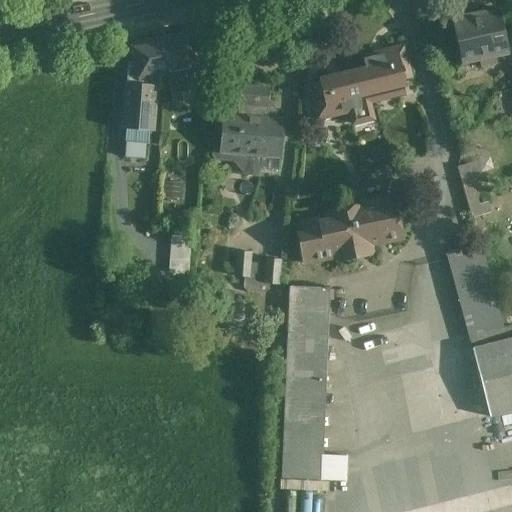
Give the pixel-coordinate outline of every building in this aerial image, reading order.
[(500,11),(453,20),(462,65),(480,61),(482,69),(498,66),(496,58),(510,55),(506,35),(500,11)] [(185,33),(159,39),(167,74),(175,73),(192,69),(193,69),(185,33)] [(159,39),(132,45),(136,62),(140,80),(158,76),(167,74),(159,39)] [(404,46),(372,54),(375,67),(359,70),(366,95),(367,95),(404,86),(405,86),(404,80),(411,78),(404,46)] [(158,76),(140,80),(136,62),(128,63),(126,86),(155,88),(155,91),(161,90),(158,76)] [(192,69),(175,73),(179,92),(196,88),(192,69)] [(359,70),(339,75),(327,78),(319,80),(320,82),(312,84),(315,96),(311,98),(316,121),(348,113),(370,108),(367,95),(366,95),(359,70)] [(155,88),(126,86),(123,128),(152,130),(155,91),(155,88)] [(367,95),(370,108),(372,108),(371,104),(406,95),(404,86),(367,95)] [(269,90),(240,87),(237,117),(222,116),(219,155),(234,156),(279,160),(281,160),(285,121),(270,120),(270,116),(267,113),(269,90)] [(372,108),(370,108),(348,113),(352,127),(375,121),(372,108)] [(234,156),(233,162),(245,175),(270,177),(278,170),(279,160),(234,156)] [(479,204),(472,177),(462,180),(469,207),(479,204)] [(361,206),(348,209),(349,214),(317,220),(318,225),(302,228),(305,242),(299,243),(303,264),(336,257),(337,259),(340,262),(352,259),(356,253),(368,251),(372,245),(403,239),(395,196),(360,203),(361,206)] [(479,204),(469,207),(472,217),(482,214),(479,204)] [(170,273),(189,274),(191,235),(172,235),(170,273)] [(480,246),(447,253),(470,337),(503,328),(480,246)] [(251,255),(237,254),(235,278),(249,280),(251,255)] [(101,256),(99,279),(114,279),(116,257),(101,256)] [(281,262),(267,260),(265,285),(265,286),(270,287),(279,287),(281,262)] [(265,285),(243,283),(243,289),(250,295),(264,296),(269,290),(270,287),(265,286),(265,285)] [(329,289),(290,287),(289,312),(328,314),(329,289)] [(328,314),(289,312),(282,479),(322,480),(328,314)] [(503,328),(470,337),(472,349),(511,339),(511,331),(511,326),(503,328)] [(511,339),(472,349),(471,350),(480,383),(489,417),(511,411),(511,339)]
